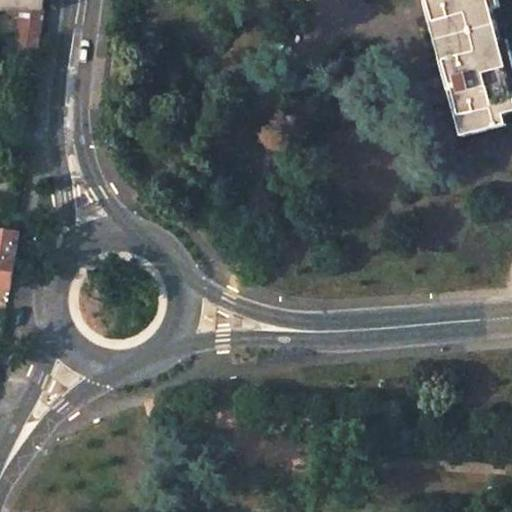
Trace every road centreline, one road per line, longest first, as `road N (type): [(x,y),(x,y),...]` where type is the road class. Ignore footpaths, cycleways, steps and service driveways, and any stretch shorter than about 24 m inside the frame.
road 1 (tertiary): [(511,320),(298,336)]
road 2 (secondary): [(71,152),(64,115),(83,0)]
road 3 (tertiary): [(170,348),(298,336)]
road 4 (tertiary): [(298,336),(186,278)]
